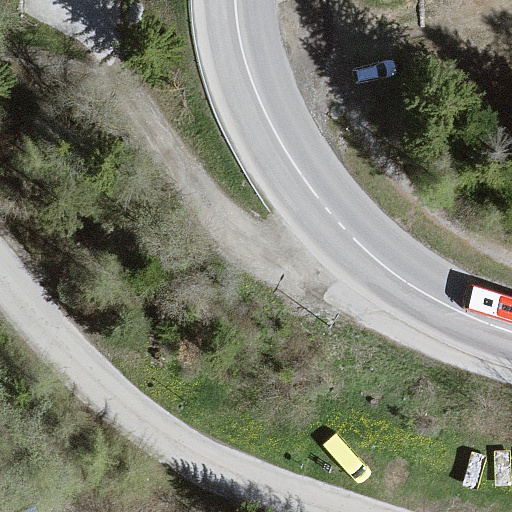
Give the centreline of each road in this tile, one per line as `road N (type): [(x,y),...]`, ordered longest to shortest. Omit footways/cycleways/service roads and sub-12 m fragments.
road 1 (secondary): [(511,331),(378,276),(303,205),(254,126),(225,0)]
road 2 (residential): [(345,511),(292,495),(191,437),(43,329),(0,274)]
